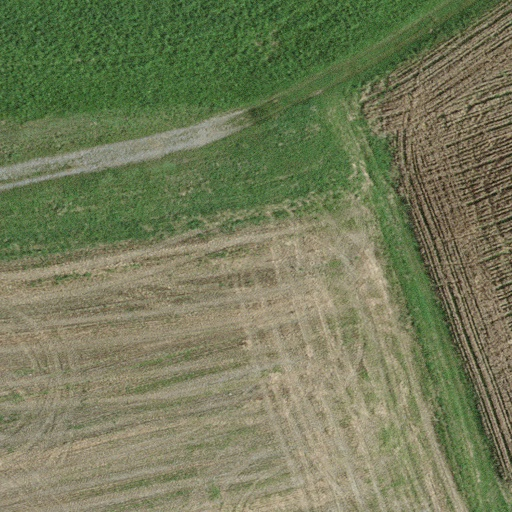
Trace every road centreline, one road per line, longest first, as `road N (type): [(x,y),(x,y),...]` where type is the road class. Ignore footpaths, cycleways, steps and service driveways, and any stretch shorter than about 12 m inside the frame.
road 1 (track): [(0,171),(335,99),(511,0)]
road 2 (track): [(335,99),(384,181),(440,307),(496,511)]
